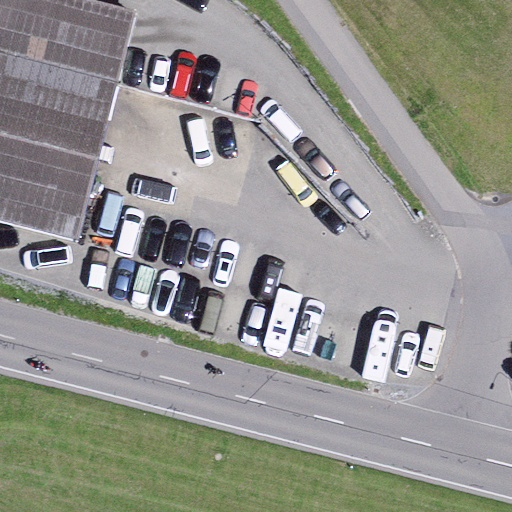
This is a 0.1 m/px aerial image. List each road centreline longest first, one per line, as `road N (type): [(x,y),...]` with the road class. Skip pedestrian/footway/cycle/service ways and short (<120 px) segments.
road 1 (primary): [(462,455),(0,337)]
road 2 (residential): [(492,290),(458,200),(312,0)]
road 3 (residential): [(492,290),(462,455)]
